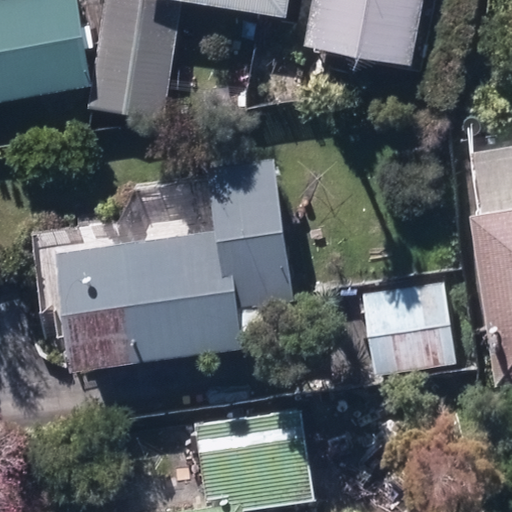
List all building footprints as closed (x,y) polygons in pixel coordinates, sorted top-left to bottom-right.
[(0,0),(0,104),(91,89),(76,0),(0,0)] [(106,0),(89,113),(165,125),(183,5),(288,20),(291,0),(106,0)] [(313,0),(304,50),(413,70),(425,0),(313,0)] [(467,93),(496,95),(498,67),(468,65),(467,93)] [(511,150),(470,156),(479,219),(469,220),(494,391),(511,387),(511,150)] [(55,257),(72,376),(243,351),(241,339),(267,335),(263,310),(295,304),(275,164),(208,173),(217,234),(55,257)] [(364,295),(373,372),(454,363),(445,286),(364,295)] [(277,511),(318,506),(304,414),(193,431),(205,511),(277,511)]
